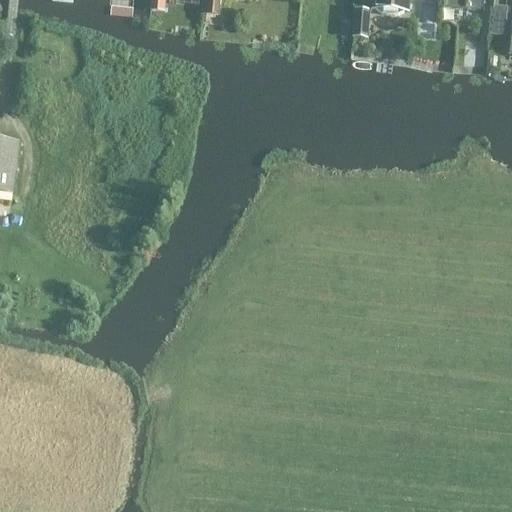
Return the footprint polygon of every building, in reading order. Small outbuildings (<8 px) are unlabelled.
[(165,0),(150,0),(150,14),(151,14),(164,15),(165,0)] [(218,16),(219,0),(208,0),(207,15),(218,16)] [(373,0),(372,13),(378,13),(381,15),(387,17),(393,17),(398,17),(404,15),(409,15),(409,0),(373,0)] [(442,0),(443,1),(467,4),(467,12),(481,13),(482,0),(442,0)] [(504,39),(507,9),(493,8),(490,37),(504,39)] [(367,40),(369,14),(355,13),(353,39),(367,40)] [(485,73),(487,45),(488,45),(490,20),(472,18),(470,43),(465,43),(462,71),(485,73)] [(0,194),(15,196),(21,145),(0,142),(0,194)]
